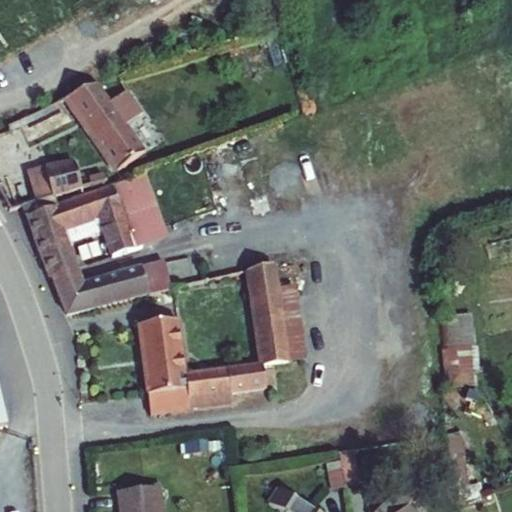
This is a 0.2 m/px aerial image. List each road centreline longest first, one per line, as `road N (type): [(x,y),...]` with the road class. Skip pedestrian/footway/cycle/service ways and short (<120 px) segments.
road 1 (residential): [(0,245),(44,362),(61,511)]
road 2 (unknown): [(0,86),(154,0)]
